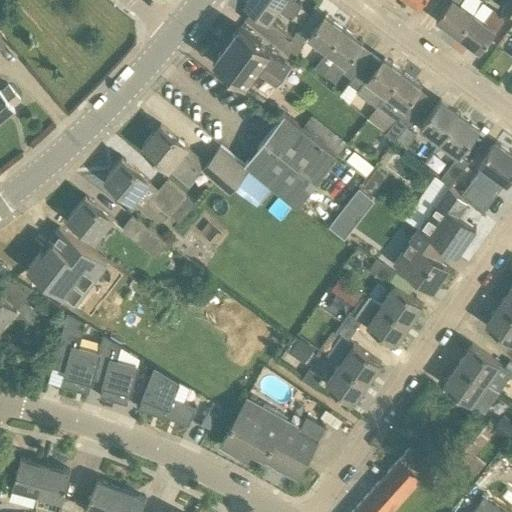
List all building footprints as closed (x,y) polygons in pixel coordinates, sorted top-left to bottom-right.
[(244,20),(283,49),(293,36),(271,20),(278,11),(291,20),(302,6),(294,0),(246,0),(245,3),(252,9),(244,20)] [(451,0),(437,19),(458,34),(473,13),(461,4),(463,0),(451,0)] [(511,0),(505,0),(501,6),(511,13),(511,0)] [(473,13),(458,34),(479,49),(503,17),(495,11),(496,10),(483,1),(473,13)] [(326,51),(344,28),(326,15),(308,38),(317,44),(326,51)] [(256,71),(276,86),(291,65),(239,25),(213,60),(246,85),(256,71)] [(314,67),(344,89),(361,67),(350,60),(363,43),(344,28),(326,51),(314,67)] [(293,36),(283,49),(282,51),(292,59),(307,40),(296,32),(293,36)] [(361,67),(344,89),(341,94),(351,102),(357,93),(376,108),(378,105),(402,72),(384,58),(382,61),(371,52),(370,53),(371,54),(361,67)] [(421,86),(402,72),(378,105),(396,119),(386,131),(396,139),(406,126),(411,120),(401,113),(404,109),(421,86)] [(0,116),(13,106),(10,103),(18,97),(7,83),(0,88),(0,116)] [(440,100),(420,128),(439,142),(460,115),(440,100)] [(245,164),(272,186),(303,210),(343,160),(337,155),(303,127),(285,113),(245,164)] [(303,127),(337,155),(347,143),(347,142),(312,115),(303,127)] [(480,129),(460,115),(439,142),(457,155),(441,177),(451,185),(468,162),(460,156),(480,129)] [(202,169),(231,193),(235,187),(257,205),(272,186),(245,164),(220,145),(207,162),(161,123),(141,146),(170,170),(180,158),(199,174),(202,169)] [(416,134),(406,126),(396,139),(407,147),(416,134)] [(460,196),(474,206),(483,212),(505,183),(511,173),(511,152),(495,140),(478,164),(481,166),(460,196)] [(347,143),(337,155),(343,160),(344,159),(367,177),(376,166),(347,143)] [(105,178),(133,202),(150,181),(122,158),(105,178)] [(168,179),(160,189),(161,191),(154,200),(160,206),(159,207),(170,216),(187,196),(168,179)] [(419,228),(450,249),(457,255),(477,227),(465,219),(474,206),(460,196),(447,187),(419,228)] [(360,189),(329,226),(344,239),(375,202),(360,189)] [(96,240),(114,219),(86,196),(68,217),(96,240)] [(132,215),(121,230),(156,256),(167,242),(132,215)] [(216,244),(224,234),(209,222),(201,231),(216,244)] [(40,258),(32,270),(81,304),(90,291),(73,280),(94,250),(61,228),(52,242),(57,246),(46,262),(40,258)] [(441,261),(450,249),(419,228),(395,262),(433,289),(449,267),(441,261)] [(396,272),(384,263),(376,273),(389,283),(396,272)] [(33,288),(7,273),(0,280),(0,327),(14,313),(29,327),(41,315),(24,299),(33,288)] [(340,278),(332,289),(338,294),(342,293),(348,292),(352,286),(340,278)] [(423,304),(394,283),(380,303),(409,324),(423,304)] [(511,287),(500,304),(511,312),(511,287)] [(394,344),(409,324),(380,303),(365,324),(394,344)] [(511,312),(500,304),(486,324),(511,342),(511,312)] [(350,310),(342,322),(355,331),(362,320),(350,310)] [(88,323),(70,312),(54,367),(65,371),(64,376),(94,385),(96,379),(103,355),(99,354),(81,349),(88,323)] [(348,340),(355,331),(342,322),(335,331),(348,340)] [(119,359),(123,345),(105,334),(99,354),(103,355),(96,379),(104,381),(103,387),(133,396),(141,366),(119,359)] [(299,338),(295,336),(295,337),(285,350),(290,352),(289,353),(304,364),(315,349),(299,338)] [(353,342),(338,362),(367,382),(381,362),(353,342)] [(472,344),(458,364),(499,393),(511,377),(511,361),(509,360),(505,367),(500,364),(472,344)] [(353,403),(367,382),(338,362),(324,382),(353,403)] [(485,413),(499,393),(458,364),(444,384),(485,413)] [(179,381),(154,365),(145,393),(139,408),(165,417),(166,416),(189,425),(196,406),(173,397),(179,381)] [(309,368),(301,379),(314,388),(322,377),(309,368)] [(145,393),(147,384),(139,382),(137,389),(145,393)] [(261,409),(245,401),(220,444),(247,459),(252,450),(266,458),(265,460),(298,478),(325,426),(306,416),(298,432),(284,425),(288,418),(263,405),(261,409)] [(210,409),(202,423),(210,428),(218,415),(210,409)] [(511,435),(511,419),(504,414),(493,429),(496,431),(509,440),(511,435)] [(460,470),(462,468),(476,453),(496,431),(493,429),(480,418),(445,456),(460,470)] [(411,445),(411,446),(400,458),(351,511),(388,511),(421,476),(433,463),(411,445)] [(38,494),(46,464),(21,456),(8,500),(34,508),(38,494)] [(46,464),(38,494),(62,501),(70,470),(46,464)] [(96,511),(112,511),(122,489),(97,479),(86,508),(96,511)] [(0,485),(0,496),(8,497),(9,486),(0,485)] [(139,511),(145,498),(122,489),(112,511),(139,511)] [(489,511),(478,503),(470,511),(489,511)]
